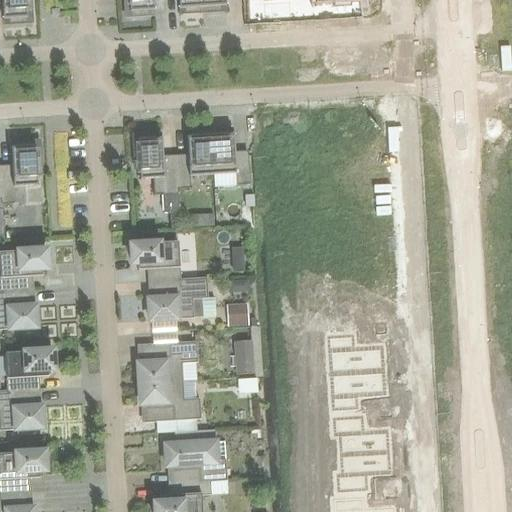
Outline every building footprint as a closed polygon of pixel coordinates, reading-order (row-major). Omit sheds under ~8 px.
[(1,0),(3,21),(8,21),(8,25),(26,24),(26,20),(27,19),(26,8),(30,8),(29,0),(1,0)] [(152,0),(124,0),(124,3),(129,2),(129,13),(130,13),(130,18),(148,17),(148,12),(153,12),(152,0)] [(177,0),(178,10),(184,10),(184,15),(202,13),(201,0),(177,0)] [(201,0),(202,13),(220,12),(220,8),(225,8),(224,0),(201,0)] [(309,0),(310,6),(333,4),(333,9),(351,8),(350,3),(361,3),(360,0),(309,0)] [(325,149),(315,150),(316,164),(341,162),(341,149),(370,148),(368,122),(352,123),(352,119),(335,120),(335,124),(323,125),(325,149)] [(228,131),(209,132),(212,177),(235,175),(236,187),(250,186),(248,157),(234,158),(233,135),(228,136),(228,131)] [(188,160),(175,161),(177,190),(190,190),(189,178),(212,177),(209,132),(191,133),(191,138),(186,138),(188,160)] [(156,140),(155,135),(137,137),(138,141),(137,141),(138,152),(133,152),(134,170),(139,170),(139,181),(152,180),(153,197),(162,196),(163,214),(170,214),(171,230),(179,229),(177,195),(177,190),(175,161),(162,162),(161,140),(156,140)] [(0,171),(0,191),(1,201),(1,206),(25,204),(24,188),(37,187),(36,176),(41,176),(40,158),(35,158),(35,147),(34,147),(33,143),(16,144),(16,148),(10,149),(12,171),(0,171)] [(342,170),(317,171),(318,185),(327,185),(328,208),(373,205),(372,181),(343,183),(342,170)] [(330,231),(321,232),(321,246),(347,244),(346,231),(375,229),(373,205),(328,208),(330,231)] [(214,216),(198,217),(198,229),(215,229),(214,216)] [(177,244),(130,247),(131,266),(137,266),(137,272),(152,271),(152,283),(180,281),(177,244)] [(242,249),(231,250),(232,274),(244,273),(242,249)] [(352,251),(322,253),(323,271),(332,270),(333,289),(378,286),(377,264),(353,266),(352,251)] [(0,291),(28,290),(27,279),(41,278),(41,271),(47,271),(46,252),(0,254),(0,291)] [(291,289),(291,276),(279,277),(280,290),(291,289)] [(153,301),(147,301),(149,323),(193,320),(193,318),(202,318),(201,300),(207,300),(206,280),(180,281),(152,283),(153,301)] [(335,308),(325,308),(327,327),(357,325),(356,310),(380,309),(378,286),(333,289),(335,308)] [(28,290),(0,291),(0,331),(36,329),(35,308),(29,308),(28,290)] [(248,327),(247,305),(226,306),(227,328),(248,327)] [(296,334),(295,318),(281,318),(282,335),(296,334)] [(352,337),(328,339),(330,375),(383,372),(382,348),(353,350),(352,337)] [(137,365),(138,386),(182,383),(181,365),(197,364),(195,344),(142,347),(143,365),(137,365)] [(6,393),(34,391),(33,379),(47,378),(47,372),(53,372),(52,352),(4,355),(6,393)] [(253,358),(234,360),(235,377),(254,375),(253,358)] [(383,372),(330,375),(333,412),(357,410),(357,397),(385,396),(383,372)] [(256,380),(237,381),(238,395),(256,394),(256,380)] [(183,401),(182,383),(138,386),(139,406),(145,406),(147,424),(200,421),(199,400),(183,401)] [(34,391),(6,393),(0,393),(0,432),(42,430),(41,408),(35,409),(34,391)] [(362,414),(332,416),(333,434),(342,433),(344,452),(389,449),(387,427),(363,428),(362,414)] [(298,418),(286,419),(287,436),(299,434),(298,418)] [(175,446),(164,447),(166,468),(172,468),(173,486),(209,483),(209,484),(226,482),(225,462),(224,443),(216,444),(215,431),(175,433),(175,446)] [(345,471),(336,471),(337,489),(367,487),(366,473),(390,471),(389,449),(344,452),(345,471)] [(0,493),(25,492),(25,480),(39,480),(39,473),(45,473),(44,454),(0,456),(0,493)] [(159,505),(153,505),(153,511),(201,511),(201,497),(210,497),(209,484),(209,483),(173,486),(174,497),(159,498),(159,505)] [(306,499),(305,483),(289,484),(290,500),(306,499)] [(25,492),(0,493),(0,511),(32,511),(33,510),(27,510),(25,492)] [(321,511),(321,498),(308,499),(309,511),(321,511)] [(363,511),(363,500),(333,501),(334,511),(392,511),(371,511),(363,511)]
